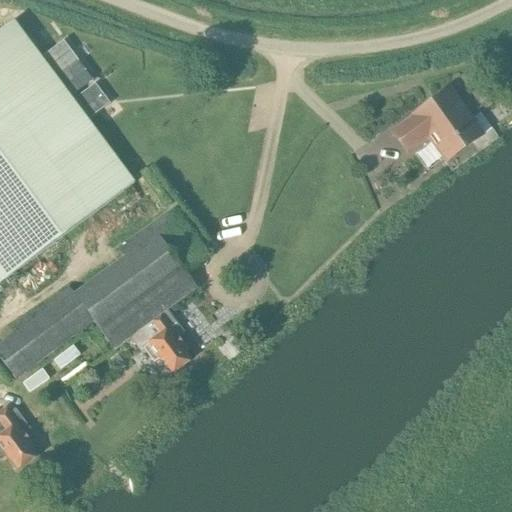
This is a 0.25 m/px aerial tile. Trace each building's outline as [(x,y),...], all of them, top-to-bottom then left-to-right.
[(0,283),(135,183),(13,22),(0,31),(0,283)] [(92,81),(63,42),(44,56),(73,95),(92,81)] [(109,104),(95,84),(76,99),(90,118),(109,104)] [(482,135),(450,90),(413,115),(414,116),(392,132),(407,153),(429,137),(446,161),(482,135)] [(176,208),(119,251),(124,258),(75,295),(69,287),(16,328),(19,332),(0,345),(0,359),(16,380),(93,322),(114,350),(131,337),(141,351),(144,349),(155,363),(160,358),(172,374),(190,360),(185,353),(189,351),(179,338),(184,334),(167,310),(196,288),(186,274),(212,255),(176,208)] [(15,281),(27,297),(54,277),(42,261),(15,281)] [(0,457),(1,459),(7,455),(18,470),(37,456),(32,450),(35,448),(25,434),(30,430),(15,410),(10,414),(7,409),(0,413),(0,457)]
